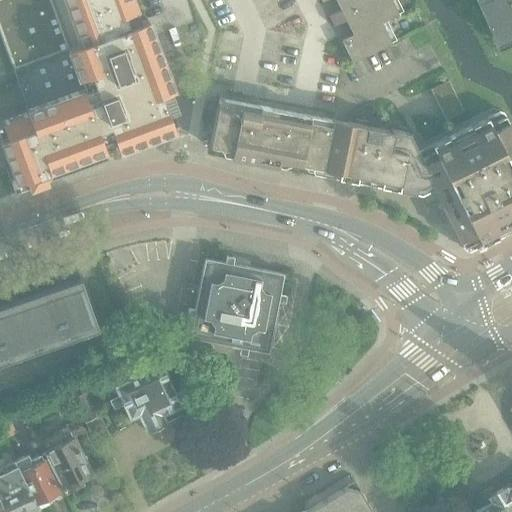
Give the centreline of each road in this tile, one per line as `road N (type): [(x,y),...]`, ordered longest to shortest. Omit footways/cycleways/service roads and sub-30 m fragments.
road 1 (tertiary): [(468,305),(392,241),(338,216),(176,187),(95,206)]
road 2 (tertiary): [(95,206),(210,210),(326,237),(389,276),(448,328)]
road 3 (tertiary): [(199,511),(343,424)]
